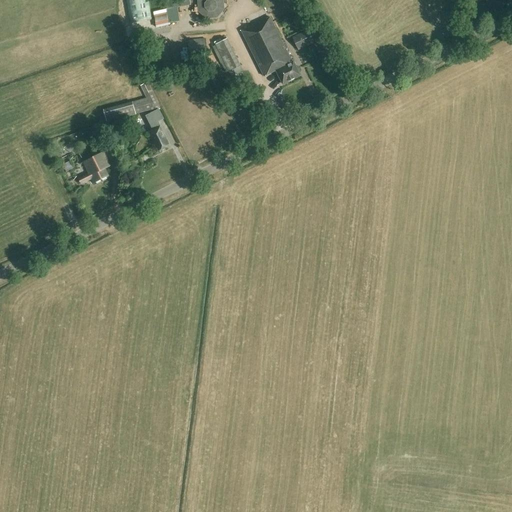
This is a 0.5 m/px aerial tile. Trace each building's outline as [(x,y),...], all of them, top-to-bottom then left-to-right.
[(164,0),(168,22),(179,20),(176,6),(190,4),(189,0),(164,0)] [(198,0),(197,1),(198,12),(206,19),(217,18),(224,10),(223,0),(198,0)] [(296,28),(303,24),(299,16),(292,20),(296,28)] [(270,18),(242,32),(264,77),(275,71),(282,85),(300,76),(293,62),(292,63),(270,18)] [(334,53),(320,25),(297,36),(303,48),(314,43),(321,59),(334,53)] [(216,45),(223,60),(229,72),(241,66),(227,39),(216,45)] [(205,40),(188,42),(190,60),(207,59),(205,40)] [(148,83),(140,87),(147,99),(103,111),(106,123),(150,111),(159,107),(148,83)] [(159,107),(150,111),(151,114),(146,116),(153,131),(149,133),(158,151),(169,146),(158,122),(163,119),(159,110),(161,110),(159,107)] [(115,150),(117,150),(116,154),(117,154),(116,164),(122,165),(122,154),(124,154),(125,137),(116,136),(115,142),(116,142),(115,150)] [(103,153),(83,163),(89,175),(85,177),(84,175),(77,178),(81,185),(87,182),(87,181),(91,179),(94,184),(108,177),(105,169),(110,167),(103,153)]
